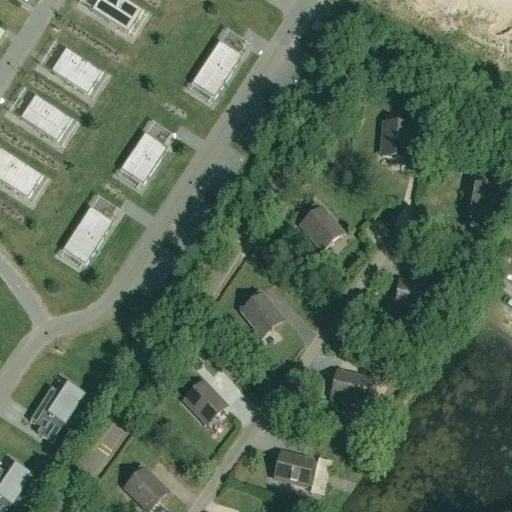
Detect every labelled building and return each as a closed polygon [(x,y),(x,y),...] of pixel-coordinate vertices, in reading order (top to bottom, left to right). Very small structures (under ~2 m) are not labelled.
[(121,0),(99,0),(91,13),(128,36),(143,14),(121,0)] [(219,44),(192,86),(214,101),(242,59),(219,44)] [(66,52),(51,75),(88,98),(102,75),(66,52)] [(35,98),(20,121),(57,145),(72,122),(35,98)] [(407,160),(410,129),(384,127),(381,158),(407,160)] [(145,136),(120,173),(143,188),(167,152),(145,136)] [(0,152),(0,184),(27,202),(42,179),(0,152)] [(436,158),(445,172),(455,166),(446,152),(436,158)] [(493,222),(498,191),(472,187),(467,218),(493,222)] [(90,211),(63,253),(85,268),(113,226),(90,211)] [(322,253),(342,236),(322,212),(301,229),(322,253)] [(428,314),(431,288),(400,284),(397,310),(428,314)] [(262,339),(282,323),(262,298),(242,315),(262,339)] [(363,408),(369,382),(338,375),(332,401),(363,408)] [(51,390),(30,423),(40,430),(37,435),(52,445),(64,427),(65,428),(86,397),(68,385),(61,396),(51,390)] [(207,427),(226,409),(204,386),(185,404),(207,427)] [(306,490),(312,464),(282,457),(275,482),(306,490)] [(0,470),(0,511),(8,511),(12,507),(13,508),(33,477),(15,465),(8,476),(0,470)] [(146,511),(149,511),(167,495),(144,472),(126,491),(146,511)]
